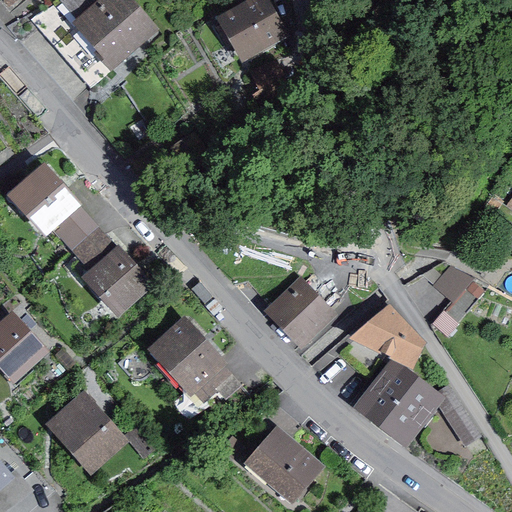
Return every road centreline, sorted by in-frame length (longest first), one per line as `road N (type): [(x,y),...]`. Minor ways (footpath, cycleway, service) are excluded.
road 1 (residential): [(453,511),(302,388),(145,222)]
road 2 (track): [(504,0),(435,129),(387,251)]
road 3 (residential): [(304,0),(322,106),(376,254)]
road 4 (residential): [(376,254),(511,470)]
road 5 (residential): [(376,254),(336,254),(189,214),(145,222)]
road 6 (residential): [(145,222),(0,58)]
